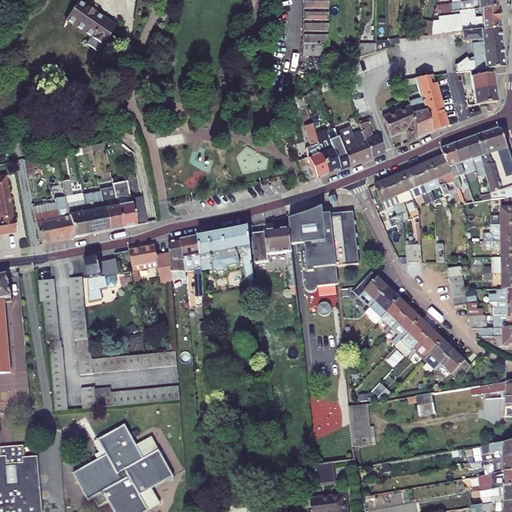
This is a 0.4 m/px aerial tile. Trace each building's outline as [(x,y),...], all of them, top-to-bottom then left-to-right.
[(302,0),(302,53),(327,53),(326,0),(302,0)] [(458,12),(497,7),(496,0),(474,0),(475,1),(468,2),(449,4),(449,5),(438,6),(439,14),(458,12)] [(97,52),(110,33),(115,26),(78,1),(64,20),(89,37),(85,44),(97,52)] [(429,36),(456,33),(460,32),(499,29),(497,7),(458,12),(458,15),(437,17),(438,22),(432,23),(430,29),(429,36)] [(432,21),(421,20),(418,38),(429,36),(430,29),(432,23),(432,21)] [(475,71),(503,68),(499,29),(460,32),(461,42),(476,41),(481,40),(481,43),(477,43),(472,44),(475,71)] [(375,53),(375,43),(358,44),(358,59),(375,53)] [(492,76),(502,74),(504,74),(503,68),(470,72),(471,77),(473,92),(494,88),(495,88),(492,76)] [(410,106),(411,114),(415,140),(446,128),(432,77),(405,80),(406,87),(418,85),(421,97),(409,102),(410,106)] [(475,106),(497,103),(494,88),(473,92),(475,106)] [(303,97),(297,99),(298,108),(306,105),(303,97)] [(389,137),(405,130),(407,143),(415,140),(411,114),(410,106),(381,117),(389,137)] [(169,120),(172,118),(173,115),(171,112),(168,111),(165,112),(164,116),(166,119),(169,120)] [(359,122),(360,125),(364,139),(371,136),(366,122),(362,123),(361,121),(359,122)] [(302,171),(307,182),(316,179),(328,174),(317,145),(315,136),(311,124),(303,126),(310,147),(306,148),(307,157),(297,161),(302,171)] [(358,132),(338,140),(349,166),(371,157),(365,141),(364,139),(360,125),(355,127),(358,132)] [(317,145),(328,174),(340,169),(328,140),(325,132),(315,136),(317,145)] [(511,175),(511,162),(502,133),(498,132),(477,139),(484,159),(481,160),(487,176),(488,183),(493,201),(505,199),(511,198),(511,187),(502,191),(501,187),(499,181),(494,164),(500,162),(506,178),(511,175)] [(372,138),(365,141),(371,157),(384,152),(377,136),(372,138)] [(328,140),(340,169),(340,170),(349,166),(338,140),(337,137),(328,140)] [(487,176),(481,160),(484,159),(477,139),(467,142),(474,162),(477,171),(479,178),(487,176)] [(465,175),(477,171),(474,162),(467,142),(454,147),(461,167),(462,167),(465,175)] [(465,175),(462,167),(461,167),(454,147),(441,152),(444,157),(444,158),(452,175),(454,182),(457,190),(459,189),(461,189),(457,178),(465,175)] [(35,174),(33,167),(44,164),(42,156),(24,161),(27,176),(35,174)] [(445,186),(454,182),(452,175),(444,158),(444,157),(430,163),(440,188),(444,198),(449,196),(445,186)] [(499,181),(506,178),(500,162),(494,164),(499,181)] [(435,202),(431,192),(440,188),(430,163),(416,169),(430,204),(435,202)] [(422,196),(426,206),(430,204),(416,169),(402,175),(412,200),(422,196)] [(0,235),(15,233),(5,175),(0,176),(0,235)] [(407,213),(403,203),(412,200),(402,175),(388,181),(403,215),(403,224),(409,221),(407,213)] [(62,182),(65,198),(73,196),(69,180),(62,182)] [(126,181),(112,184),(112,189),(121,229),(135,226),(130,199),(126,181)] [(392,228),(403,224),(403,215),(388,181),(375,186),(373,186),(384,211),(394,207),(398,217),(388,221),(392,228)] [(112,189),(100,191),(100,194),(103,210),(108,232),(121,229),(112,189)] [(65,198),(66,205),(83,201),(83,197),(82,194),(73,196),(65,198)] [(83,201),(86,213),(82,214),(86,236),(108,232),(103,210),(100,194),(83,197),(83,201)] [(147,224),(142,197),(134,199),(139,225),(147,224)] [(332,206),(335,205),(336,203),(335,197),(328,200),(330,205),(332,206)] [(61,219),(63,229),(52,232),(54,242),(73,239),(67,208),(66,205),(65,198),(51,201),(52,203),(52,204),(55,204),(56,208),(56,211),(58,220),(61,219)] [(511,226),(511,198),(505,199),(505,211),(501,211),(501,217),(490,217),(490,227),(511,226)] [(139,225),(134,199),(130,199),(135,226),(139,225)] [(83,201),(66,205),(67,208),(73,239),(86,236),(82,214),(86,213),(83,201)] [(51,212),(34,215),(39,246),(54,242),(52,232),(63,229),(61,219),(58,220),(56,211),(56,208),(55,204),(52,204),(52,203),(50,204),(51,212)] [(310,221),(296,225),(299,252),(303,288),(305,288),(305,292),(304,292),(304,293),(304,294),(304,295),(305,296),(305,297),(306,298),(307,298),(308,299),(309,300),(310,300),(311,300),(312,300),(313,299),(314,299),(315,298),(316,297),(317,295),(317,294),(338,292),(336,274),(359,271),(353,219),(321,223),(320,217),(310,221)] [(289,230),(291,253),(299,252),(296,225),(288,227),(289,230)] [(483,235),(483,243),(511,242),(511,226),(490,227),(490,235),(483,235)] [(245,279),(248,284),(253,282),(248,227),(196,237),(201,274),(212,272),(216,275),(224,274),(228,268),(243,266),(245,279)] [(267,256),(285,253),(289,288),(295,287),(291,253),(289,230),(252,234),(255,264),(269,262),(267,256)] [(203,297),(202,292),(201,274),(196,237),(179,241),(182,260),(188,259),(189,267),(193,267),(193,269),(197,297),(203,297)] [(174,273),(184,271),(182,260),(179,241),(167,243),(169,254),(171,282),(175,281),(174,273)] [(483,251),(501,250),(501,259),(511,258),(511,242),(483,243),(483,251)] [(171,282),(169,254),(156,255),(155,245),(129,250),(132,268),(157,263),(158,268),(161,284),(171,282)] [(408,247),(405,247),(406,265),(421,264),(420,246),(415,246),(408,247)] [(436,264),(445,263),(444,247),(436,247),(436,264)] [(97,257),(83,260),(86,276),(88,303),(101,300),(99,291),(106,289),(106,288),(114,286),(117,283),(115,275),(119,274),(115,260),(98,264),(97,257)] [(493,259),(494,275),(502,275),(511,274),(511,258),(501,259),(493,259)] [(193,267),(189,267),(188,259),(182,260),(184,271),(193,269),(193,267)] [(157,263),(132,268),(133,273),(158,268),(157,263)] [(462,276),(461,275),(460,269),(447,271),(448,278),(462,276)] [(367,306),(370,308),(388,290),(371,274),(358,287),(353,292),(367,306)] [(511,274),(502,275),(502,291),(511,290),(511,274)] [(6,275),(0,276),(0,300),(4,300),(11,298),(6,275)] [(449,286),(463,284),(462,276),(448,278),(449,286)] [(143,355),(91,361),(87,339),(81,278),(69,279),(74,340),(77,340),(80,375),(177,366),(175,352),(143,355)] [(40,302),(43,301),(47,343),(49,343),(60,342),(54,280),(38,281),(40,302)] [(450,293),(464,291),(463,284),(449,286),(450,293)] [(376,324),(381,319),(399,300),(388,290),(370,308),(365,313),(369,317),(376,324)] [(488,296),(489,304),(493,304),(511,303),(511,290),(502,291),(496,291),(496,296),(488,296)] [(465,299),(464,292),(464,291),(450,293),(452,301),(465,299)] [(466,306),(466,304),(465,299),(452,301),(453,309),(466,306)] [(0,373),(10,372),(4,300),(0,300),(0,373)] [(384,331),(387,334),(391,330),(410,311),(399,300),(381,319),(388,326),(384,331)] [(323,303),(321,304),(319,304),(317,306),(316,308),(316,310),(316,312),(317,314),(318,316),(320,317),(322,317),(324,317),(326,316),(328,315),(329,313),(329,311),(329,309),(328,307),(327,305),(325,304),(323,303)] [(511,303),(493,304),(493,317),(511,316),(511,303)] [(466,306),(468,317),(476,317),(475,304),(466,304),(466,306)] [(398,336),(391,344),(395,347),(420,321),(410,311),(391,330),(398,336)] [(511,316),(493,317),(493,330),(511,329),(511,316)] [(486,330),(484,317),(476,317),(468,317),(470,330),(473,331),(478,331),(486,330)] [(395,348),(406,358),(408,356),(413,351),(413,350),(431,332),(420,321),(395,347),(395,348)] [(511,329),(493,330),(486,330),(478,331),(478,339),(502,338),(503,348),(511,348),(511,329)] [(413,350),(424,361),(430,355),(442,342),(431,332),(413,350)] [(55,413),(68,412),(61,342),(60,342),(49,343),(55,413)] [(442,342),(430,355),(440,366),(453,352),(442,342)] [(458,382),(470,368),(465,363),(464,363),(453,352),(440,366),(435,371),(430,376),(432,379),(438,374),(447,382),(452,376),(458,382)] [(183,378),(184,389),(194,389),(193,377),(183,378)] [(511,382),(506,384),(481,388),(481,392),(484,391),(485,394),(506,391),(506,397),(511,397),(511,382)] [(381,386),(374,393),(380,399),(387,398),(390,394),(381,386)] [(81,388),(83,410),(96,409),(180,401),(179,387),(111,393),(110,388),(95,390),(95,387),(81,388)] [(481,388),(480,388),(407,399),(408,405),(417,403),(419,418),(478,408),(476,395),(485,394),(484,391),(481,392),(481,388)] [(372,427),(368,428),(366,405),(352,407),(356,438),(373,436),(372,427)] [(357,448),(374,446),(373,436),(356,438),(352,407),(347,408),(353,448),(357,448)] [(125,425),(98,440),(107,456),(99,459),(73,474),(80,486),(88,501),(93,498),(99,508),(108,502),(113,511),(147,511),(149,511),(140,496),(174,478),(159,450),(143,459),(132,439),(125,425)] [(511,442),(480,448),(478,463),(501,459),(511,459),(511,442)] [(0,511),(41,511),(37,458),(34,458),(24,459),(23,446),(0,446),(0,453),(0,458),(0,457),(0,511)] [(484,468),(486,476),(501,473),(511,473),(511,459),(501,459),(478,463),(462,465),(463,468),(468,471),(484,468)] [(334,478),(332,464),(325,465),(315,466),(316,480),(334,478)] [(479,492),(491,490),(503,489),(511,488),(511,473),(501,473),(486,476),(478,477),(480,487),(471,489),(472,493),(479,492)] [(482,507),(489,506),(502,503),(511,503),(511,488),(503,489),(491,490),(479,492),(482,507)] [(347,511),(346,494),(312,498),(313,511),(347,511)] [(489,506),(489,511),(511,511),(511,503),(502,503),(489,506)]
